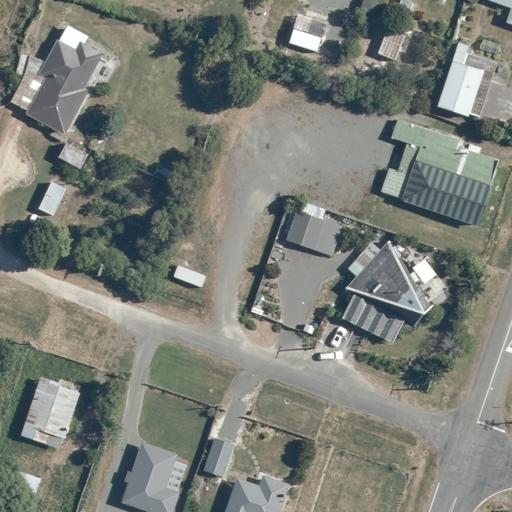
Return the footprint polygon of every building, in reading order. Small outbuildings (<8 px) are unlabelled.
[(511,0),(488,0),(488,1),(511,9),(507,23),(511,25),(511,0)] [(26,115),(66,137),(90,92),(85,89),(104,55),(87,46),(90,38),(67,26),(59,41),(58,41),(46,63),(41,60),(30,57),(30,58),(21,55),(17,75),(24,77),(11,103),(28,112),(26,115)] [(438,107),(470,117),(484,72),(464,65),(470,46),(459,43),(438,107)] [(402,201),(480,228),(493,187),(491,186),(500,161),(480,154),(482,148),(465,143),(463,149),(462,148),(464,142),(398,120),(392,138),(407,144),(398,171),(389,168),(381,192),(402,200),(402,201)] [(70,139),(68,143),(60,158),(81,170),(88,155),(86,154),(89,149),(70,139)] [(67,189),(53,182),(39,209),(54,217),(67,189)] [(343,227),(297,211),(287,241),(333,256),(343,227)] [(353,298),(343,319),(393,344),(405,319),(418,323),(434,306),(431,302),(433,301),(428,295),(427,297),(417,282),(419,281),(414,273),(412,274),(402,257),(395,246),(393,248),(389,241),(381,250),(372,243),(349,269),(357,277),(348,287),(347,287),(346,289),(353,298)] [(59,383),(41,377),(22,436),(47,444),(46,446),(60,450),(64,439),(66,440),(81,394),(79,393),(81,386),(62,380),(62,381),(60,381),(59,383)] [(235,445),(215,439),(204,471),(224,478),(235,445)] [(179,455),(143,443),(132,473),(128,472),(125,482),(129,483),(122,504),(147,511),(174,511),(181,493),(167,489),(179,455)] [(30,511),(42,480),(11,469),(11,471),(3,468),(0,478),(8,480),(0,503),(0,505),(19,511),(30,511)] [(260,486),(237,479),(226,511),(281,511),(290,485),(264,476),(260,486)]
